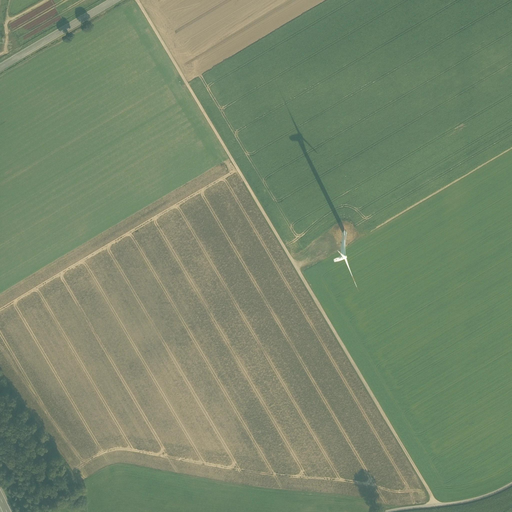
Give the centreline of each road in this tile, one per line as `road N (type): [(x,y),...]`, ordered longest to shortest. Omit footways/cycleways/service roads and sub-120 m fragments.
road 1 (track): [(436,505),(136,0)]
road 2 (track): [(388,510),(343,496),(113,463),(34,511)]
road 3 (secondary): [(0,67),(114,0)]
